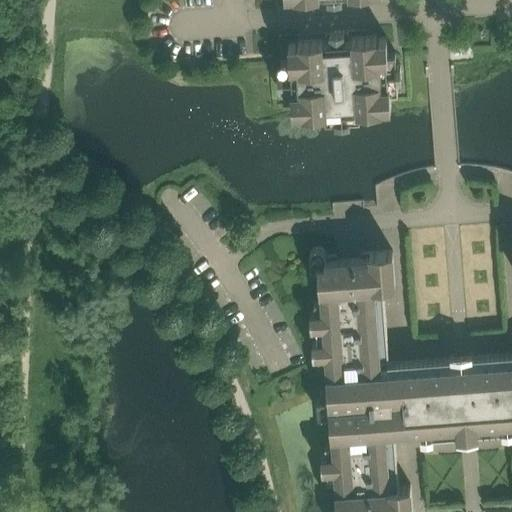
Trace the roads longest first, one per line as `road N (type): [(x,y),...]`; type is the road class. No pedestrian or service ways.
road 1 (residential): [(220,263),(269,232),(450,215)]
road 2 (residential): [(450,215),(435,8)]
road 3 (residential): [(435,8),(236,21)]
